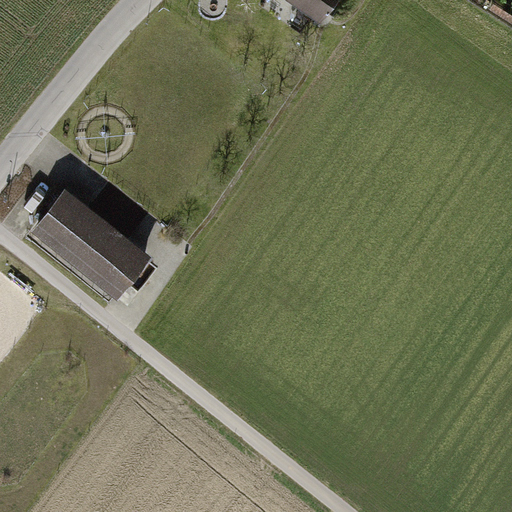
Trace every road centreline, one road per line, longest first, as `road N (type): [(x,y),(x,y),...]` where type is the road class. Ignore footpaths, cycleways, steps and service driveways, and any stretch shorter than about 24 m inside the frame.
road 1 (residential): [(0,229),(346,511)]
road 2 (residential): [(0,159),(138,0)]
